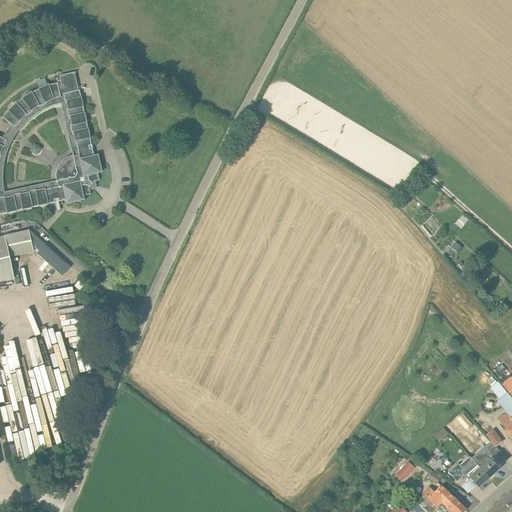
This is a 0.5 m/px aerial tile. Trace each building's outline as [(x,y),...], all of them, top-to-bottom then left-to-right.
[(2,118),(18,130),(25,123),(33,116),(43,110),(53,105),(61,103),(73,155),(70,156),(66,158),(63,160),(61,163),(58,166),(57,169),(56,173),(56,177),(56,180),(56,181),(4,193),(2,183),(2,171),(4,160),(7,150),(10,142),(0,137),(0,214),(8,213),(8,212),(15,211),(24,210),(24,209),(31,207),(31,208),(39,206),(39,205),(47,204),(66,200),(67,203),(68,203),(82,200),(83,200),(82,197),(90,195),(89,189),(89,188),(91,189),(94,184),(92,183),(93,182),(99,181),(97,173),(101,172),(101,171),(100,171),(97,157),(97,156),(94,157),(92,149),(90,149),(89,146),(91,145),(90,137),(89,137),(87,130),(88,130),(86,121),(85,122),(84,114),(83,106),(82,106),(80,99),(81,99),(79,90),(77,91),(74,74),(75,73),(75,72),(59,76),(60,81),(57,81),(57,83),(47,85),(48,86),(40,89),(39,89),(30,93),(30,94),(23,99),(23,98),(15,104),(9,111),(9,110),(2,118)] [(37,154),(42,147),(35,142),(30,149),(37,154)] [(468,220),(462,214),(454,224),(461,229),(468,220)] [(29,231),(0,237),(0,282),(14,280),(9,257),(33,251),(32,248),(29,231)] [(69,268),(29,231),(32,248),(34,248),(39,251),(37,254),(62,276),(69,268)] [(451,248),(455,252),(459,246),(455,242),(450,248),(447,245),(443,250),(447,253),(451,248)] [(493,300),(488,295),(484,298),(489,303),(493,300)] [(501,385),(511,397),(511,379),(510,377),(501,385)] [(507,393),(498,382),(490,389),(499,400),(507,393)] [(501,424),(501,425),(511,439),(511,399),(507,393),(499,400),(497,401),(506,413),(498,419),(501,424)] [(463,414),(456,420),(459,424),(466,418),(463,414)] [(433,437),(438,442),(448,434),(443,428),(433,437)] [(486,434),(495,446),(502,441),(493,429),(486,434)] [(429,452),(436,445),(431,439),(424,446),(429,452)] [(485,446),(494,456),(499,452),(490,442),(485,446)] [(474,458),(472,460),(473,462),(488,478),(499,469),(485,454),(483,456),(474,458)] [(395,475),(402,481),(414,468),(407,462),(395,475)] [(488,478),(473,462),(463,471),(461,473),(464,476),(465,477),(467,475),(478,488),(488,478)] [(448,473),(457,483),(464,476),(461,473),(463,471),(459,466),(457,465),(448,473)] [(431,472),(427,478),(436,484),(440,478),(431,472)] [(441,486),(434,493),(434,494),(452,511),(463,511),(466,510),(441,486)] [(452,511),(434,494),(434,493),(428,487),(421,493),(423,495),(426,498),(418,505),(424,511),(433,511),(436,509),(439,511),(452,511)] [(511,511),(511,488),(487,511),(511,511)]
